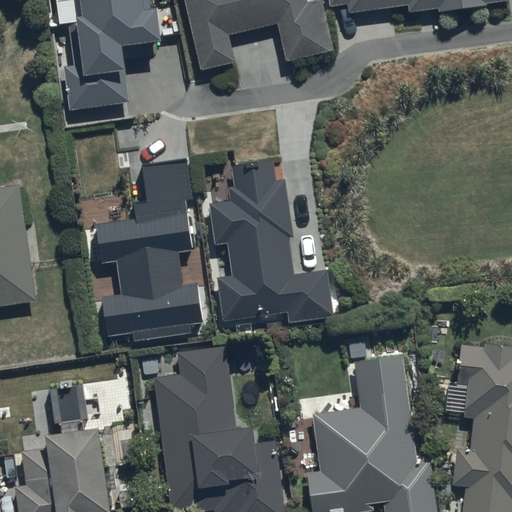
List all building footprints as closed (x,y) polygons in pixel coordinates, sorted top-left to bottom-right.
[(58,0),(61,18),(69,17),(71,31),(55,33),(58,58),(74,56),(75,61),(65,62),(71,107),(130,98),(125,61),(131,60),(130,55),(157,52),(155,32),(165,30),(165,25),(176,23),(173,3),(162,5),(160,0),(58,0)] [(187,0),(203,65),(237,57),(231,30),(280,19),(289,57),(334,46),(323,0),(187,0)] [(331,0),(332,3),(348,0),(349,9),(409,0),(410,0),(411,8),(441,4),(441,8),(489,1),(488,0),(331,0)] [(139,214),(97,219),(103,258),(118,256),(123,289),(103,292),(109,329),(135,326),(136,336),(193,328),(191,319),(206,317),(200,277),(185,279),(180,247),(196,245),(188,194),(196,193),(190,151),(144,158),(149,193),(136,195),(139,214)] [(296,232),(286,174),(277,176),(273,153),(233,161),(237,181),(230,182),(232,196),(210,200),(218,241),(229,239),(234,270),(218,273),(225,316),(288,308),(290,318),(334,312),(327,265),(294,270),(289,233),(296,232)] [(0,301),(37,296),(21,180),(0,183),(0,301)] [(487,343),(462,341),(461,376),(469,376),(468,412),(475,413),(471,445),(458,444),(454,480),(466,481),(463,511),(511,511),(511,339),(487,337),(487,343)] [(237,417),(227,341),(178,348),(181,369),(156,373),(174,511),(215,507),(215,511),(230,511),(235,511),(287,511),(277,434),(261,436),(258,414),(237,417)] [(418,457),(403,351),(356,358),(361,403),(313,409),(321,470),(310,472),(315,511),(330,511),(374,506),(373,498),(384,496),(385,511),(439,511),(432,455),(418,457)] [(113,502),(101,416),(85,420),(84,413),(62,416),(63,423),(50,424),(53,443),(23,447),(28,479),(17,481),(21,511),(88,511),(87,506),(113,502)]
